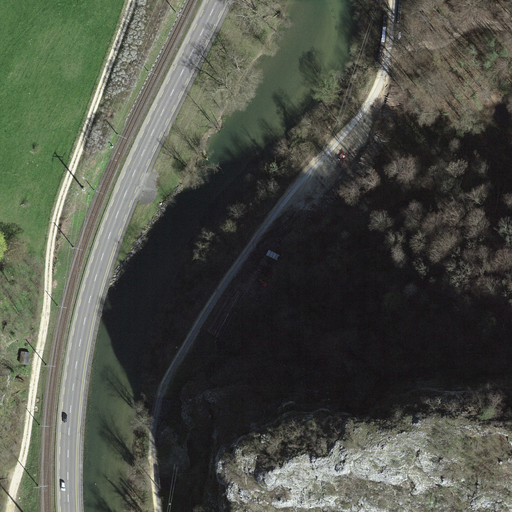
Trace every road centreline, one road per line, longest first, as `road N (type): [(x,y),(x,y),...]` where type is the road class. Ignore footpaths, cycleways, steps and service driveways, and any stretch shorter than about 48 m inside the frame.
road 1 (track): [(157,511),(153,428),(164,386),(222,279),(356,116),(389,58),(394,0)]
road 2 (primary): [(68,511),(71,395),(96,273),(128,185),(216,0)]
road 3 (track): [(127,0),(57,206),(47,295)]
road 4 (track): [(10,511),(47,295)]
